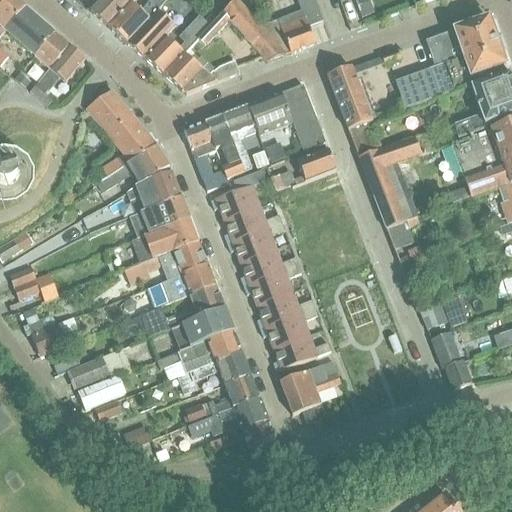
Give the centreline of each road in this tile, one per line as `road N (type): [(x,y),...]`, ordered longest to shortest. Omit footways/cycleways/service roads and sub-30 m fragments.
road 1 (residential): [(440,410),(311,67)]
road 2 (residential): [(294,454),(165,121)]
road 3 (residential): [(498,0),(311,67)]
road 4 (residential): [(165,121),(36,0)]
road 5 (residential): [(311,67),(165,121)]
road 6 (residential): [(440,410),(294,454)]
road 7 (residential): [(406,511),(447,475),(453,408)]
